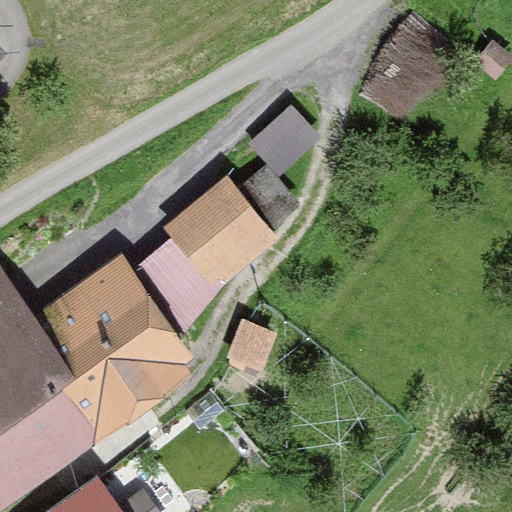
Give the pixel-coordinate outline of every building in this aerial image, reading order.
[(502,67),(482,50),(463,73),(483,89),(502,67)] [(254,132),(285,161),(325,117),(294,89),(254,132)] [(215,267),(294,203),(262,165),(184,229),(215,267)] [(0,496),(112,410),(100,394),(182,330),(154,293),(138,306),(106,266),(40,317),(0,265),(0,496)] [(233,348),(257,359),(270,330),(246,320),(233,348)] [(122,511),(95,475),(44,511),(122,511)]
